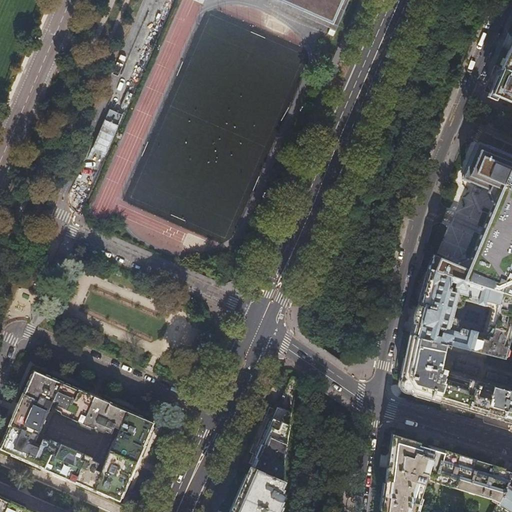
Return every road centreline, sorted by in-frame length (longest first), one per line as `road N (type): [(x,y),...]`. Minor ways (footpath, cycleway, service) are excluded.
road 1 (residential): [(261,317),(58,226),(155,0)]
road 2 (primary): [(261,317),(398,0)]
road 3 (tertiary): [(466,90),(404,264),(375,404)]
road 4 (residential): [(0,361),(9,339),(29,332),(219,418)]
road 5 (unclassified): [(0,158),(68,0)]
road 6 (residential): [(375,404),(285,344),(261,317)]
road 7 (residential): [(375,404),(511,447)]
